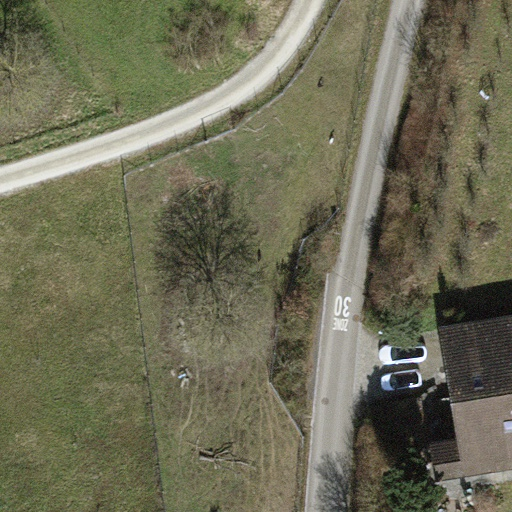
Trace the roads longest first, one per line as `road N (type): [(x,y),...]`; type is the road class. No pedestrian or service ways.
road 1 (track): [(414,0),(358,228),(332,511)]
road 2 (track): [(310,0),(276,55),(204,111),(0,179)]
